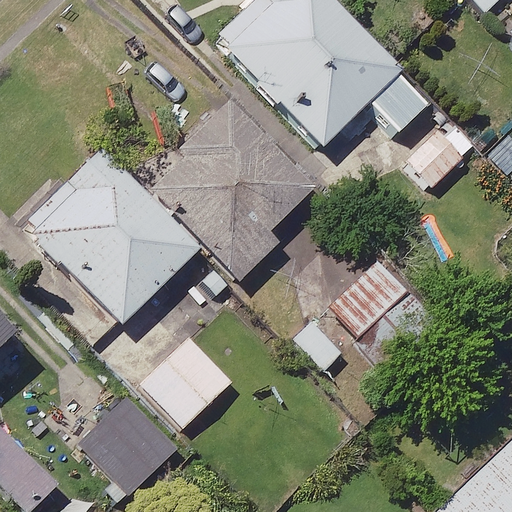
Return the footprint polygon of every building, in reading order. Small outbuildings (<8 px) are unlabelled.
[(422,114),(309,0),(261,0),(209,52),(315,160),(362,113),(392,144),(422,114)] [(511,39),(503,48),(511,56),(511,39)] [(309,200),(222,106),(174,150),(182,158),(142,194),(232,291),(271,255),(261,243),(309,200)] [(453,125),(402,172),(429,201),(480,155),(453,125)] [(190,263),(94,163),(19,236),(115,336),(190,263)] [(431,329),(370,271),(325,318),(386,376),(431,329)] [(337,361),(309,328),(289,345),(317,378),(337,361)] [(226,389),(184,347),(137,394),(179,436),(226,389)] [(176,451),(129,404),(80,452),(127,500),(176,451)] [(33,511),(50,496),(0,444),(0,496),(15,511),(33,511)] [(511,511),(471,468),(424,511),(511,511)]
